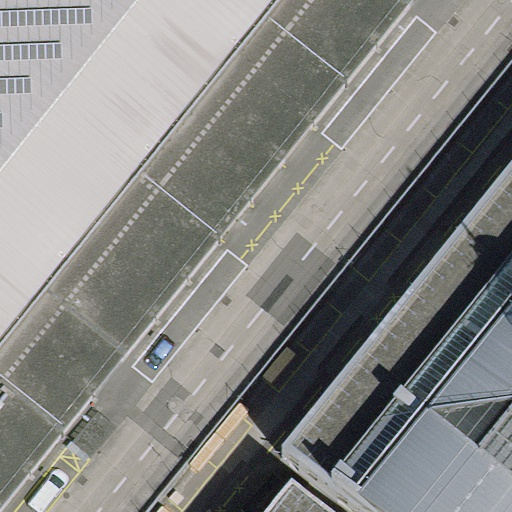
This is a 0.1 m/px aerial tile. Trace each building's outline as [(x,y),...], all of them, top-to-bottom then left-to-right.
[(0,0),(0,341),(276,0),(0,0)] [(276,0),(0,341),(0,511),(2,511),(416,0),(276,0)] [(511,180),(383,340),(511,444),(511,180)] [(349,511),(511,511),(511,444),(383,340),(285,460),(349,511)] [(319,511),(296,492),(279,511),(319,511)]
